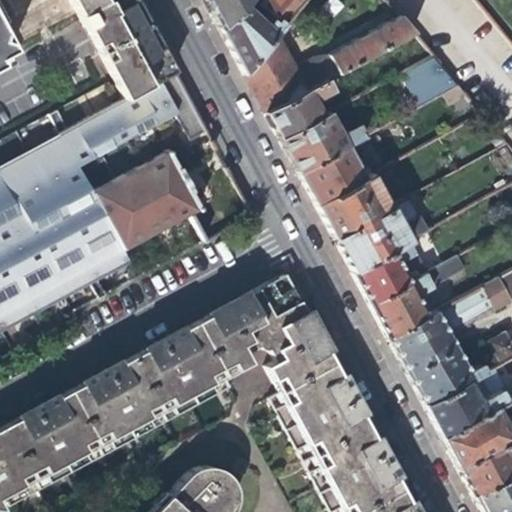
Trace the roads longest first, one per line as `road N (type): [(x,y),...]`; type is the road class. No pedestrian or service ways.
road 1 (residential): [(292,242),(0,400)]
road 2 (residential): [(292,242),(438,511)]
road 3 (residential): [(162,0),(292,242)]
